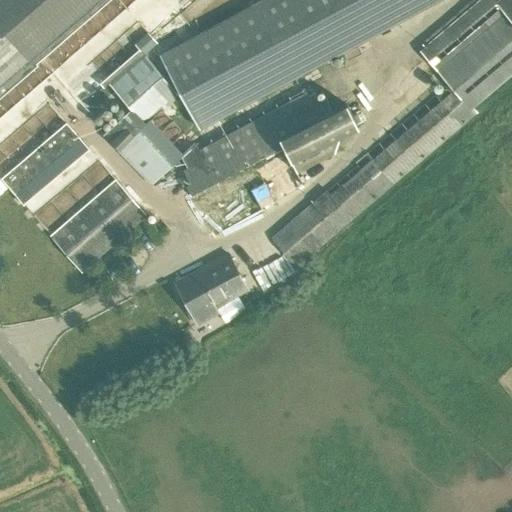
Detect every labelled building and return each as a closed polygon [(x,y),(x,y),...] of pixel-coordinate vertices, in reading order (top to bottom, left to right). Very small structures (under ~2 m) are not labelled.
[(157,42),(120,0),(0,0),(0,175),(81,270),(145,215),(26,74),(37,65),(76,111),(109,83),(144,53),(157,42)] [(199,127),(439,0),(263,0),(161,54),(199,127)] [(445,86),(467,111),(511,73),(511,18),(496,0),(479,0),(421,50),(437,69),(434,72),(446,85),(445,86)] [(511,0),(496,0),(511,18),(511,0)] [(144,53),(109,83),(131,108),(144,123),(154,112),(161,107),(163,109),(179,95),(144,53)] [(355,166),(271,236),(295,265),(472,117),(467,111),(445,86),(444,85),(352,163),(355,166)] [(187,190),(213,237),(276,202),(274,199),(304,182),(296,169),(334,148),(339,133),(357,124),(345,103),(318,118),(302,88),(190,149),(176,160),(191,187),(187,190)] [(150,184),(176,160),(190,149),(154,112),(144,123),(131,108),(128,111),(104,136),(150,184)] [(227,253),(175,282),(197,324),(217,314),(214,308),(247,290),(227,253)]
